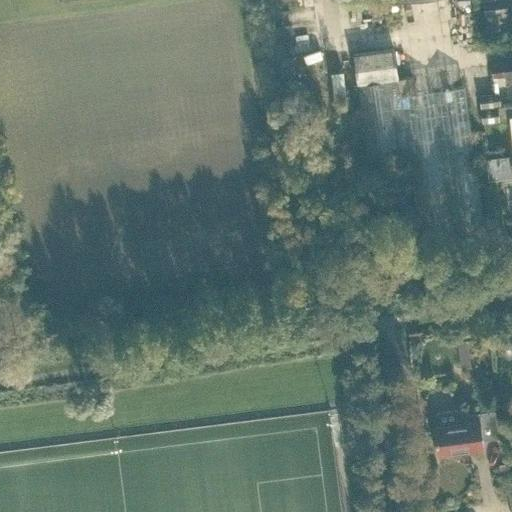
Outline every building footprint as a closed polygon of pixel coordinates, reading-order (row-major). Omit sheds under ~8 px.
[(286,0),(287,3),(291,3),(293,26),(290,26),(290,27),(330,22),(327,0),(286,0)] [(429,19),(426,0),(389,0),(393,24),(397,24),(399,47),(396,47),(396,49),(436,44),(433,18),(429,19)] [(507,13),(505,0),(485,0),(482,0),(484,16),(507,13)] [(308,104),(308,106),(348,101),(345,76),(341,76),(338,53),(342,53),(341,51),(301,56),(305,81),(308,81),(311,104),(308,104)] [(511,63),(491,66),(492,78),(504,76),(505,85),(511,83),(511,63)] [(400,145),(400,147),(440,142),(437,117),(433,117),(430,94),(434,94),(434,92),(394,97),(397,123),(401,122),(403,145),(400,145)] [(499,106),(498,92),(478,95),(480,108),(499,106)] [(498,121),(497,107),(479,109),(481,123),(498,121)] [(313,186),(313,187),(353,182),(350,157),(346,158),(343,135),(347,134),(347,133),(307,138),(310,163),(313,163),(316,186),(313,186)] [(427,236),(423,236),(424,237),(464,232),(460,207),(457,208),(454,185),(458,184),(457,183),(417,188),(421,213),(424,213),(427,236)] [(329,261),(354,257),(353,254),(376,251),(377,255),(378,254),(373,214),(348,218),(348,221),(325,224),(325,221),(324,221),(329,261)] [(511,336),(506,334),(495,341),(497,353),(508,358),(511,354),(511,336)] [(475,339),(456,341),(456,343),(459,366),(478,364),(477,356),(487,354),(485,337),(475,339)] [(481,441),(497,438),(493,413),(460,417),(459,413),(455,410),(436,413),(434,416),(436,429),(434,430),(436,442),(433,442),(435,455),(483,449),(481,441)]
